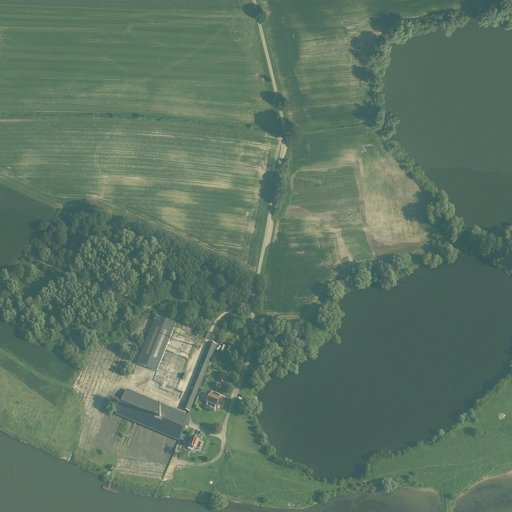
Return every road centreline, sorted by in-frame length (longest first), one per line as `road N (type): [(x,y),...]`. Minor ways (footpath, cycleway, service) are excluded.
road 1 (unclassified): [(224,437),(250,349),(282,153),(253,0)]
road 2 (track): [(511,249),(435,244),(355,265),(307,315),(253,320)]
